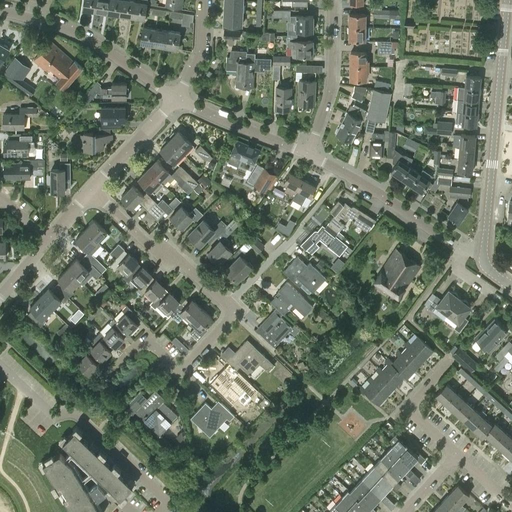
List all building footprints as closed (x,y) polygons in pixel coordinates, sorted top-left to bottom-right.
[(96,12),(97,0),(85,0),(84,10),(96,12)] [(97,0),(96,12),(108,13),(110,0),(97,0)] [(110,0),(108,13),(120,15),(122,0),(110,0)] [(132,0),(122,0),(120,15),(132,17),(135,0),(132,0)] [(135,0),(132,17),(145,19),(147,2),(135,0)] [(243,13),(243,1),(226,0),(225,0),(224,12),(243,13)] [(374,17),(390,17),(390,10),(375,9),(374,17)] [(483,9),(472,10),(473,25),(484,24),(483,9)] [(224,29),(242,30),(243,13),(224,12),(224,29)] [(350,27),(366,27),(366,14),(350,14),(350,27)] [(314,31),(314,16),(297,16),(291,16),(290,22),(297,22),(296,31),(314,31)] [(413,29),(414,20),(405,19),(404,28),(413,29)] [(154,45),(156,29),(144,27),(141,43),(154,45)] [(366,27),(350,27),(350,40),(366,40),(366,27)] [(448,27),(439,28),(439,37),(463,37),(463,30),(448,30),(448,27)] [(156,29),(154,45),(166,47),(169,30),(156,29)] [(242,39),(242,30),(224,29),(223,38),(242,39)] [(169,30),(166,47),(179,49),(179,44),(181,32),(169,30)] [(314,40),(307,40),(307,36),(292,36),(292,40),(291,40),(291,47),(297,47),(297,55),(313,55),(314,40)] [(0,65),(0,66),(10,49),(0,42),(0,65)] [(65,89),(83,67),(74,60),(73,61),(50,42),(34,61),(47,72),(51,68),(61,76),(58,79),(58,80),(57,82),(65,89)] [(245,86),(247,51),(231,50),(230,56),(227,56),(226,69),(237,70),(236,86),(245,86)] [(247,51),(245,86),(254,87),(254,71),(265,71),(265,69),(271,69),(272,58),(256,57),(256,53),(247,52),(247,51)] [(351,65),(369,66),(369,60),(366,60),(366,52),(360,52),(360,51),(351,51),(351,65)] [(290,64),(290,56),(273,56),(273,64),(290,64)] [(31,68),(15,57),(3,75),(18,86),(31,68)] [(369,66),(351,65),(351,80),(360,80),(360,79),(366,79),(366,71),(369,71),(369,66)] [(458,69),(443,67),(442,74),(457,76),(458,69)] [(466,87),(480,89),(481,76),(467,75),(466,87)] [(314,105),(315,81),(300,80),(299,104),(314,105)] [(375,86),(389,89),(390,83),(376,80),(375,86)] [(97,92),(101,92),(101,94),(112,94),(112,98),(127,98),(127,93),(128,93),(128,88),(127,88),(127,83),(111,83),(112,88),(102,88),(100,85),(101,84),(98,81),(80,102),(89,102),(97,92)] [(367,87),(355,85),(354,91),(352,96),(356,99),(353,105),(352,104),(337,133),(344,137),(362,101),(363,101),(365,95),(367,87)] [(290,110),(291,87),(277,87),(276,109),(290,110)] [(458,99),(479,101),(480,89),(466,87),(466,88),(459,87),(458,99)] [(367,117),(385,121),(392,91),(374,88),(367,117)] [(463,112),(478,113),(479,101),(458,99),(457,99),(464,100),(463,112)] [(362,101),(344,137),(352,141),(367,111),(366,111),(368,104),(363,101),(362,101)] [(53,116),(39,105),(36,108),(39,111),(45,116),(45,115),(47,117),(48,116),(52,118),(53,116)] [(102,108),(102,128),(111,128),(115,128),(115,122),(126,122),(125,107),(102,108)] [(36,116),(36,108),(20,108),(20,114),(4,114),(4,128),(24,128),(24,116),(36,116)] [(478,113),(463,112),(462,124),(477,125),(478,113)] [(371,131),(374,119),(366,117),(363,129),(371,131)] [(438,120),(438,127),(452,128),(453,122),(438,120)] [(111,128),(102,128),(102,135),(93,135),(93,132),(84,132),(84,135),(81,135),(81,148),(84,148),(84,151),(93,150),(93,148),(104,148),(104,141),(113,141),(113,134),(111,134),(111,128)] [(172,138),(170,140),(184,154),(193,145),(179,131),(176,134),(174,133),(171,136),(172,138)] [(388,146),(389,146),(394,146),(396,132),(389,131),(388,146)] [(453,146),(475,148),(476,135),(454,133),(453,146)] [(28,156),(28,155),(35,155),(36,154),(36,148),(34,146),(34,134),(20,134),(20,140),(8,140),(8,145),(5,145),(5,156),(28,156)] [(383,155),(384,141),(384,135),(374,134),(374,141),(371,140),(370,154),(383,155)] [(414,149),(415,139),(405,138),(403,147),(414,149)] [(175,163),(184,154),(170,140),(168,142),(166,141),(162,144),(163,147),(161,149),(175,163)] [(232,154),(231,153),(229,159),(239,163),(241,157),(242,157),(240,160),(244,162),(246,159),(254,162),(259,150),(238,141),(232,154)] [(205,161),(211,155),(201,145),(195,151),(205,161)] [(459,159),(474,160),(475,148),(453,146),(460,147),(459,159)] [(404,155),(398,151),(393,158),(393,163),(396,165),(392,171),(402,178),(410,166),(405,163),(409,156),(404,154),(404,155)] [(157,159),(148,169),(164,183),(165,184),(168,180),(170,182),(175,177),(172,175),(169,172),(169,171),(157,159)] [(474,160),(459,159),(458,171),(472,172),(474,160)] [(65,175),(71,175),(70,163),(60,163),(60,170),(52,170),(52,193),(65,193),(65,175)] [(5,164),(4,179),(30,179),(30,169),(30,164),(5,164)] [(181,165),(176,170),(183,177),(194,188),(199,182),(197,181),(192,175),(181,165)] [(412,184),(420,173),(410,166),(402,178),(402,180),(404,182),(406,181),(412,184)] [(453,176),(453,169),(438,167),(438,174),(453,176)] [(148,169),(139,178),(155,193),(164,183),(148,169)] [(266,192),(276,175),(265,169),(255,186),(266,192)] [(422,191),(430,180),(433,175),(423,169),(420,173),(412,184),(422,191)] [(294,196),(303,180),(290,173),(284,183),(288,186),(285,191),(294,196)] [(212,180),(206,175),(201,180),(202,181),(206,185),(209,187),(212,180)] [(194,188),(183,177),(179,181),(179,182),(178,182),(189,193),(194,188)] [(302,204),(303,202),(307,196),(311,198),(316,188),(303,180),(294,196),(292,199),(302,204)] [(199,194),(204,188),(200,183),(194,189),(199,194)] [(139,201),(148,209),(158,219),(166,211),(158,203),(146,191),(143,194),(133,185),(122,196),(133,207),(139,201)] [(470,196),(471,188),(451,186),(450,196),(459,197),(458,201),(457,201),(448,214),(453,217),(453,218),(454,219),(455,218),(460,222),(469,208),(468,208),(469,196),(470,196)] [(169,213),(174,208),(163,198),(158,203),(169,213)] [(329,222),(339,231),(346,223),(345,222),(351,215),(356,218),(353,222),(367,231),(376,219),(355,206),(352,206),(351,207),(345,202),(343,204),(337,201),(329,211),(334,215),(329,222)] [(196,221),(203,214),(196,206),(189,213),(182,206),(172,217),(182,228),(192,218),(196,221)] [(228,235),(241,222),(243,220),(238,215),(223,229),(228,235)] [(85,229),(98,241),(107,232),(107,231),(109,229),(97,218),(95,220),(85,229)] [(210,243),(228,225),(223,220),(214,229),(204,219),(189,234),(200,245),(206,239),(210,243)] [(258,223),(256,221),(253,221),(250,223),(251,226),(253,229),(256,228),(258,226),(258,223)] [(276,228),(283,232),(286,226),(279,222),(276,228)] [(339,231),(329,222),(325,227),(323,224),(318,230),(316,230),(315,231),(300,244),(312,253),(320,246),(317,242),(321,238),(328,244),(327,245),(340,255),(348,245),(336,235),(339,231)] [(82,253),(102,273),(107,268),(97,259),(89,251),(98,241),(85,229),(76,238),(87,248),(82,253)] [(265,245),(261,242),(262,240),(255,233),(253,235),(253,234),(246,241),(258,252),(265,245)] [(226,244),(229,241),(225,236),(221,240),(209,253),(220,263),(232,250),(226,244)] [(116,258),(125,249),(119,243),(110,253),(116,258)] [(243,275),(252,266),(242,256),(245,253),(240,248),(234,254),(237,258),(226,269),(234,277),(235,277),(238,280),(243,275)] [(125,249),(116,258),(111,264),(115,268),(119,265),(128,273),(124,277),(128,273),(138,263),(139,262),(129,253),(125,249)] [(398,298),(420,265),(396,249),(374,281),(398,298)] [(68,268),(85,284),(93,275),(97,279),(102,273),(82,253),(68,268)] [(313,292),(327,277),(310,262),(307,265),(298,256),(284,271),(300,286),(303,283),(312,291),(313,292)] [(320,268),(324,264),(319,260),(315,264),(320,268)] [(128,273),(124,277),(129,281),(132,278),(141,286),(138,290),(152,275),(143,266),(142,266),(138,263),(128,273)] [(336,272),(339,268),(333,263),(330,267),(336,272)] [(65,293),(69,297),(74,292),(71,289),(80,280),(84,284),(85,284),(68,268),(59,277),(70,288),(65,293)] [(152,275),(138,290),(142,294),(146,290),(154,299),(165,288),(166,288),(156,279),(155,279),(152,276),(152,275)] [(314,306),(309,302),(287,281),(279,291),(282,293),(278,297),(277,296),(271,302),(277,307),(284,313),(284,314),(289,308),(287,306),(291,302),(305,315),(314,306)] [(308,295),(312,291),(303,283),(300,286),(308,295)] [(40,297),(53,309),(61,300),(64,303),(69,297),(65,293),(60,298),(49,287),(40,297)] [(168,317),(170,315),(181,303),(179,302),(179,301),(170,292),(169,292),(165,288),(154,299),(151,303),(156,307),(159,304),(168,312),(166,315),(168,317)] [(105,294),(100,289),(95,294),(100,299),(105,294)] [(452,292),(451,292),(449,290),(441,299),(437,296),(428,307),(443,320),(460,298),(457,297),(458,296),(458,295),(457,294),(457,293),(456,292),(455,292),(454,291),(453,291),(452,292)] [(44,318),(53,309),(40,297),(31,306),(32,308),(27,312),(42,326),(47,321),(44,318)] [(463,300),(462,300),(460,298),(443,320),(444,320),(448,314),(458,323),(454,328),(459,332),(468,320),(463,317),(471,307),(468,305),(468,304),(468,303),(468,302),(467,301),(466,300),(465,300),(464,300),(463,300)] [(191,321),(203,308),(193,299),(185,307),(181,303),(170,315),(179,322),(185,315),(191,321)] [(103,307),(97,302),(92,307),(97,313),(103,307)] [(483,308),(487,312),(492,308),(487,303),(483,308)] [(114,318),(129,333),(138,323),(142,319),(127,305),(122,309),(127,313),(118,322),(114,318)] [(284,313),(277,307),(274,310),(256,329),(275,347),(290,331),(295,335),(301,329),(296,325),(293,328),(281,316),(284,313)] [(203,308),(191,321),(197,326),(190,333),(198,340),(206,332),(202,328),(212,317),(203,308)] [(319,314),(323,318),(327,314),(323,310),(319,314)] [(101,331),(116,346),(125,337),(129,333),(114,318),(109,323),(114,327),(105,335),(101,331)] [(476,350),(479,350),(483,346),(490,352),(499,343),(498,342),(507,332),(494,319),(485,329),(484,328),(475,338),(477,340),(473,345),(473,347),(476,350)] [(70,328),(66,324),(61,328),(66,333),(70,328)] [(91,347),(103,360),(112,350),(116,346),(101,331),(88,345),(91,347)] [(395,334),(390,339),(394,342),(398,338),(395,334)] [(172,341),(176,345),(185,353),(189,349),(176,337),(172,341)] [(406,343),(425,360),(433,351),(419,337),(412,345),(408,341),(406,343)] [(226,359),(230,363),(237,370),(241,366),(250,374),(260,363),(269,371),(275,365),(248,339),(233,355),(231,354),(226,359)] [(398,353),(416,370),(425,360),(406,343),(405,345),(409,348),(404,354),(400,350),(398,353)] [(103,360),(91,347),(88,345),(83,349),(88,354),(79,363),(90,373),(99,364),(99,363),(103,359),(103,360)] [(511,356),(511,345),(508,349),(504,346),(494,356),(500,361),(494,367),(498,371),(511,356)] [(471,372),(478,363),(459,347),(452,354),(471,372)] [(386,360),(407,379),(416,370),(398,353),(396,354),(400,357),(395,363),(389,357),(386,360)] [(378,369),(397,386),(405,377),(407,379),(386,360),(385,361),(389,365),(384,371),(380,367),(378,369)] [(258,390),(237,370),(230,363),(211,383),(230,402),(233,399),(235,401),(245,390),(252,396),(258,390)] [(467,380),(470,376),(461,367),(458,371),(467,380)] [(369,378),(388,396),(397,386),(378,369),(376,370),(381,374),(375,380),(371,376),(369,378)] [(470,376),(467,380),(476,388),(480,384),(470,376)] [(388,396),(369,378),(368,380),(372,383),(367,389),(363,385),(359,389),(364,393),(365,392),(379,405),(388,396)] [(445,403),(456,392),(446,383),(436,395),(445,403)] [(480,384),(476,388),(485,396),(489,393),(480,384)] [(171,422),(178,415),(163,401),(166,398),(156,389),(147,398),(142,393),(127,408),(133,413),(135,412),(147,423),(159,435),(171,422)] [(456,392),(445,403),(455,412),(465,400),(456,392)] [(489,393),(485,396),(495,405),(498,401),(489,393)] [(229,420),(235,415),(219,400),(211,408),(205,402),(190,417),(198,424),(200,421),(212,433),(227,418),(229,420)] [(465,400),(455,412),(464,420),(474,409),(465,400)] [(498,401),(495,405),(504,413),(507,409),(498,401)] [(474,409),(464,420),(465,422),(464,423),(468,426),(469,425),(473,428),(483,417),(474,409)] [(483,417),(473,428),(482,437),(495,422),(492,425),(483,417)] [(495,422),(482,437),(485,434),(494,442),(504,431),(495,422)] [(133,485),(132,485),(75,430),(63,442),(120,498),(133,485)] [(185,438),(183,431),(177,437),(181,442),(185,438)] [(511,437),(504,431),(494,442),(503,451),(511,440),(511,437)] [(407,442),(406,444),(400,439),(394,445),(404,455),(402,457),(410,464),(416,458),(422,464),(426,459),(417,451),(415,453),(413,451),(415,449),(407,442)] [(511,440),(503,451),(511,458),(511,440)] [(401,468),(410,477),(414,472),(408,467),(410,464),(402,457),(404,455),(394,445),(387,452),(403,466),(401,468)] [(389,470),(398,478),(404,471),(410,477),(401,468),(403,466),(387,452),(381,458),(391,468),(389,470)] [(100,511),(72,465),(65,458),(59,453),(43,463),(72,511),(100,511)] [(389,482),(398,490),(402,485),(396,480),(398,478),(389,470),(391,468),(381,458),(375,465),(390,480),(389,482)] [(377,483),(386,491),(392,485),(397,490),(398,490),(389,482),(390,480),(375,465),(369,472),(379,481),(377,483)] [(376,495),(385,503),(389,498),(384,493),(386,491),(377,483),(379,481),(369,472),(363,478),(378,493),(376,495)] [(365,496),(373,504),(379,498),(385,503),(376,495),(378,493),(363,478),(357,485),(367,494),(365,496)] [(90,488),(96,495),(98,498),(106,491),(98,481),(90,488)] [(450,494),(461,504),(470,495),(458,484),(450,494)] [(366,509),(368,511),(376,511),(377,511),(371,506),(373,504),(365,496),(367,494),(357,485),(351,491),(364,504),(363,506),(366,509)] [(351,508),(355,511),(362,511),(366,509),(363,506),(364,504),(351,491),(349,490),(342,496),(353,506),(351,508)] [(441,503),(451,511),(454,511),(461,504),(450,494),(441,503)] [(353,506),(342,496),(336,503),(346,511),(355,511),(351,508),(353,506)] [(346,511),(336,503),(330,509),(333,511),(346,511)] [(433,511),(451,511),(441,503),(433,511)]
